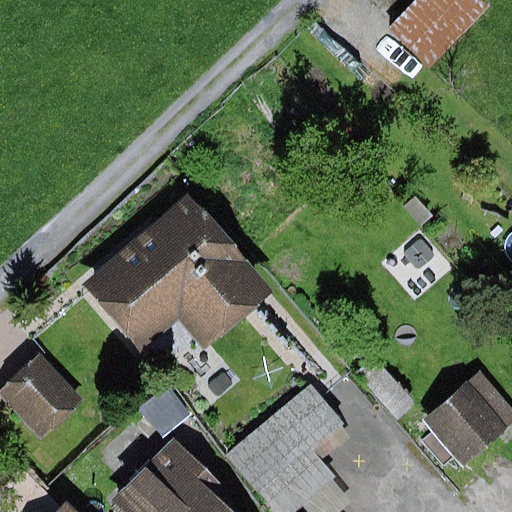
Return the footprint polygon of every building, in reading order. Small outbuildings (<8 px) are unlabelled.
[(437,65),(490,3),(487,0),(416,0),(393,27),(437,65)] [(189,188),(88,275),(146,343),(181,314),(206,343),(273,286),(189,188)] [(47,357),(9,395),(50,435),(88,397),(47,357)] [(511,399),(484,365),(426,412),(466,461),(511,424),(511,399)] [(320,378),(231,449),(277,511),(298,511),(335,479),(324,443),(353,420),(320,378)] [(167,386),(139,408),(163,438),(191,416),(167,386)] [(174,442),(112,503),(120,511),(225,511),(210,497),(219,488),(174,442)]
